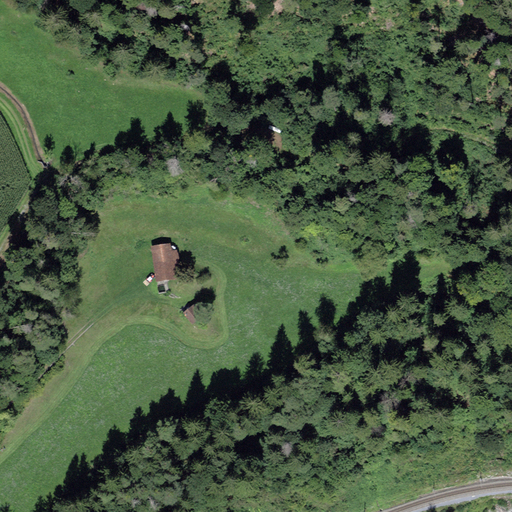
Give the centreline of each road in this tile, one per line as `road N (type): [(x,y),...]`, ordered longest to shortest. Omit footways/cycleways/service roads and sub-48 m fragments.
road 1 (track): [(0,256),(31,197),(91,152),(222,140),(350,167),(445,130),(511,155)]
road 2 (track): [(0,412),(124,302),(208,296)]
